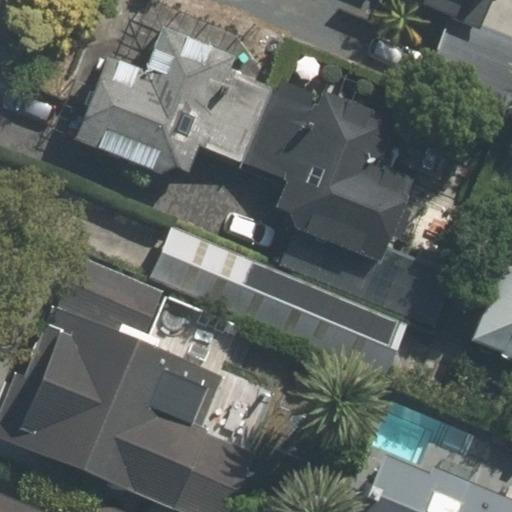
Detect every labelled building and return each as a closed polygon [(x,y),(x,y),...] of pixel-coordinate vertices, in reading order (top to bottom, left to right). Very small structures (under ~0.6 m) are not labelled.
[(403,0),(447,17),(425,74),(510,108),(511,103),(511,41),(478,28),(488,0),(403,0)] [(112,54),(79,136),(186,181),(202,143),(289,178),(274,214),(381,258),(425,154),(389,139),(398,118),(326,87),(319,103),(217,62),(228,35),(173,12),(149,69),(112,54)] [(402,318),(163,217),(140,273),(378,374),(402,318)] [(164,291),(78,254),(32,366),(47,372),(19,441),(185,511),(229,511),(254,453),(205,433),(208,427),(201,424),(221,375),(142,343),(164,291)] [(511,321),(498,315),(483,349),(511,361),(511,321)] [(511,511),(511,493),(434,462),(432,471),(379,449),(353,511),(511,511)] [(80,511),(60,511),(59,511),(61,504),(0,478),(0,511),(131,511),(88,494),(80,511)]
